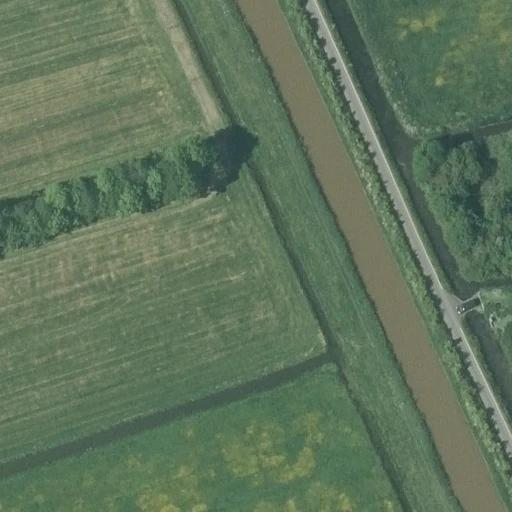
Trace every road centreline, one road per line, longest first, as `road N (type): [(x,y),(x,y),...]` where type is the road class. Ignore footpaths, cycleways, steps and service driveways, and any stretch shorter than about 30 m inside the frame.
road 1 (track): [(449,511),(216,0)]
road 2 (unclassified): [(511,451),(309,0)]
road 3 (track): [(0,261),(225,192),(231,162),(156,0)]
